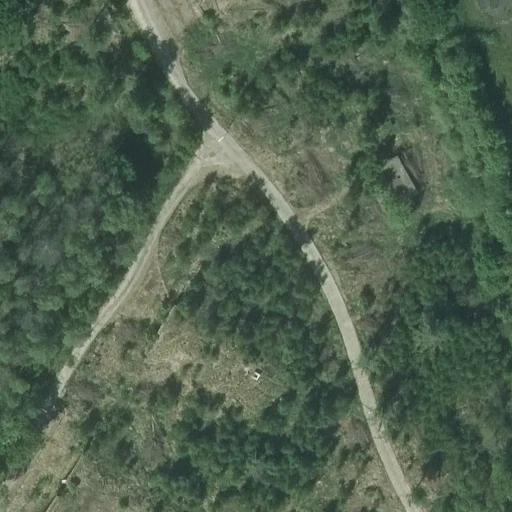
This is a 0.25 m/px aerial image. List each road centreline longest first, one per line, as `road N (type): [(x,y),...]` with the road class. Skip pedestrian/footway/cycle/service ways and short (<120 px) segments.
road 1 (track): [(415,511),(304,239),(200,115),(146,0)]
road 2 (track): [(217,133),(0,482)]
